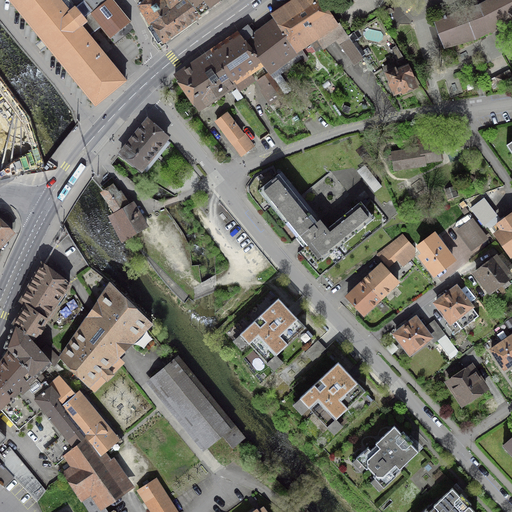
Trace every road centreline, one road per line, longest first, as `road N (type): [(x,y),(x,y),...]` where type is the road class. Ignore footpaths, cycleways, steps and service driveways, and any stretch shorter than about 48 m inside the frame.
road 1 (residential): [(511,509),(216,180)]
road 2 (residential): [(511,102),(355,128),(216,180)]
road 3 (primary): [(140,89),(45,210)]
